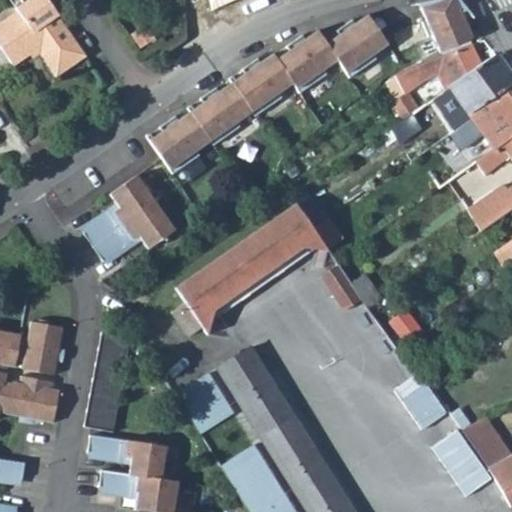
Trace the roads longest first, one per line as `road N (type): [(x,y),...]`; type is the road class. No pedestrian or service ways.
road 1 (residential): [(59,511),(87,302),(22,195)]
road 2 (residential): [(152,104),(278,20),(333,0)]
road 3 (residential): [(22,195),(152,104)]
road 4 (residential): [(78,0),(152,104)]
